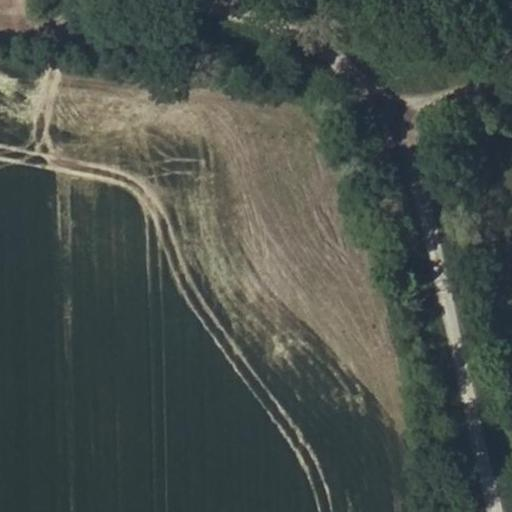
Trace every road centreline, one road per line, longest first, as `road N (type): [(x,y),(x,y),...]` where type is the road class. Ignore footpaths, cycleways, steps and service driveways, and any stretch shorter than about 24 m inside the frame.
road 1 (track): [(494,511),(386,101)]
road 2 (track): [(386,101),(331,63),(181,0)]
road 3 (track): [(386,101),(464,85),(511,89)]
